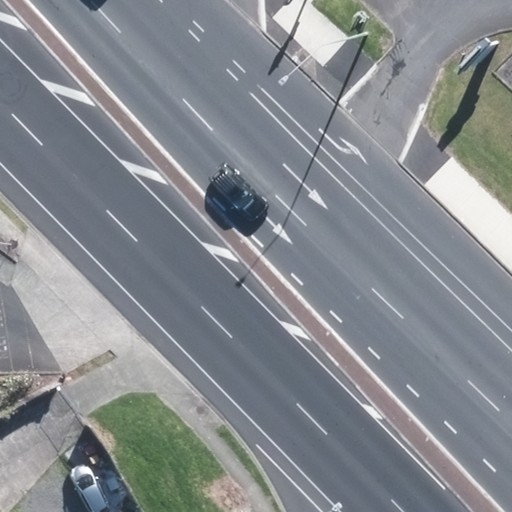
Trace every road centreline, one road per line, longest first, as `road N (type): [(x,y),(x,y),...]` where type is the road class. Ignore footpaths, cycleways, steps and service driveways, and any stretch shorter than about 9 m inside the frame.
road 1 (primary): [(93,0),(293,211),(511,420)]
road 2 (primary): [(418,511),(0,95)]
